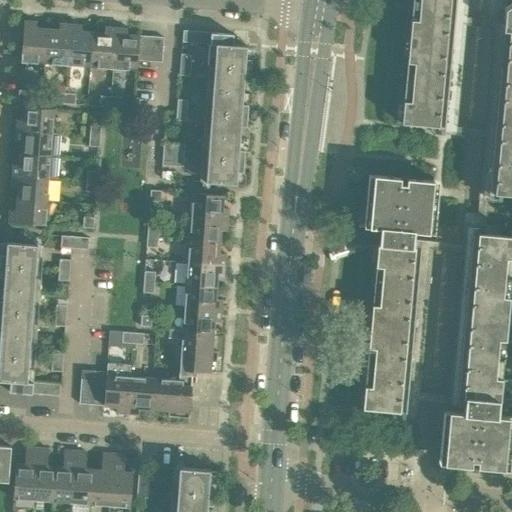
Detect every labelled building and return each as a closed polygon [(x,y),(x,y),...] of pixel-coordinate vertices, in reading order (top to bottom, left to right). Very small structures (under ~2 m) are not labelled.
[(412,0),(401,123),(444,127),(455,0),(412,0)] [(511,2),(504,8),(503,27),(502,28),(502,30),(487,192),(511,194),(511,2)] [(20,62),(44,64),(47,28),(35,27),(36,21),(24,20),(20,62)] [(44,64),(67,66),(70,24),(59,23),(58,29),(47,28),(44,64)] [(67,66),(90,67),(93,32),(81,31),(81,25),(70,24),(67,66)] [(90,67),(112,69),(115,27),(104,27),(104,32),(93,32),(90,67)] [(115,27),(112,69),(136,71),(137,60),(139,35),(126,34),(127,28),(115,27)] [(182,42),(215,44),(216,32),(183,30),(182,42)] [(216,32),(215,44),(205,181),(236,184),(237,171),(243,172),(244,149),(238,149),(240,126),(246,126),(248,104),(242,103),(243,80),(249,81),(251,58),(245,58),(246,45),(232,44),(233,34),(216,32)] [(151,36),(139,35),(137,60),(149,61),(151,36)] [(163,37),(151,36),(149,61),(161,62),(163,37)] [(180,53),(179,64),(190,65),(191,54),(180,53)] [(190,65),(179,64),(179,75),(189,76),(190,65)] [(18,90),(18,93),(18,101),(28,101),(29,91),(18,90)] [(53,103),(64,104),(65,93),(54,92),(53,103)] [(65,93),(64,104),(75,105),(75,93),(65,93)] [(99,106),(109,107),(110,96),(100,96),(99,106)] [(110,96),(109,107),(120,108),(121,97),(110,96)] [(177,99),(176,110),(187,110),(188,100),(177,99)] [(16,119),(15,130),(52,133),(54,109),(23,107),(22,119),(16,119)] [(187,110),(176,110),(175,120),(186,121),(187,110)] [(90,125),(89,135),(100,136),(101,126),(90,125)] [(20,142),(20,153),(50,155),(52,133),(15,130),(14,141),(20,142)] [(100,136),(89,135),(88,146),(99,147),(100,136)] [(163,144),(162,154),(184,156),(184,145),(163,144)] [(13,164),(12,175),(49,178),(50,155),(20,153),(19,165),(13,164)] [(184,156),(162,154),(161,165),(183,166),(184,156)] [(86,170),(86,181),(96,181),(97,171),(86,170)] [(17,187),(16,199),(47,201),(49,178),(12,175),(11,187),(17,187)] [(377,243),(362,407),(362,408),(406,412),(421,247),(412,246),(413,231),(429,232),(433,180),(406,178),(405,187),(400,187),(400,177),(373,175),(368,227),(380,228),(378,243),(377,243)] [(96,181),(86,181),(85,191),(96,192),(96,181)] [(150,190),(149,200),(160,201),(161,190),(150,190)] [(192,193),(190,217),(227,219),(228,208),(222,208),(223,195),(192,193)] [(47,201),(16,199),(15,210),(9,210),(8,222),(45,225),(47,201)] [(82,227),(93,228),(94,217),(83,217),(82,227)] [(190,217),(189,239),(219,241),(220,230),(226,230),(227,219),(190,217)] [(471,231),(471,233),(456,396),(465,397),(463,412),(448,411),(443,463),(470,465),(471,456),(477,456),(476,466),(503,468),(508,416),(497,415),(498,400),(499,400),(511,261),(511,235),(499,234),(500,224),(472,222),(471,231)] [(147,225),(147,236),(157,237),(158,226),(147,225)] [(60,247),(74,248),(75,236),(61,235),(60,247)] [(75,236),(74,248),(87,249),(88,237),(75,236)] [(157,237),(147,236),(146,247),(157,247),(157,237)] [(189,239),(187,262),(224,265),(225,253),(219,253),(219,241),(189,239)] [(0,276),(3,276),(3,288),(2,299),(0,299),(0,380),(9,381),(8,391),(59,395),(60,384),(26,381),(37,244),(6,241),(5,254),(0,253),(0,276)] [(59,259),(58,269),(69,270),(70,260),(59,259)] [(187,262),(185,285),(216,287),(217,275),(223,276),(224,265),(187,262)] [(69,270),(58,269),(57,280),(68,281),(69,270)] [(144,271),(143,281),(154,282),(155,272),(144,271)] [(154,282),(143,281),(142,292),(153,293),(154,282)] [(185,285),(183,307),(220,310),(221,299),(215,298),(216,287),(185,285)] [(55,304),(55,315),(66,315),(66,305),(55,304)] [(143,305),(142,313),(151,313),(151,305),(143,305)] [(169,329),(168,332),(212,335),(214,321),(219,321),(220,310),(183,307),(182,330),(169,329)] [(66,315),(55,315),(54,325),(65,326),(66,315)] [(140,326),(151,327),(152,316),(141,315),(140,326)] [(121,342),(132,343),(133,332),(122,331),(121,342)] [(133,332),(132,343),(142,344),(143,333),(133,332)] [(179,369),(192,370),(216,372),(217,351),(211,350),(212,335),(168,332),(168,338),(181,339),(179,369)] [(52,350),(51,360),(62,361),(63,351),(52,350)] [(62,361),(51,360),(51,371),(61,372),(62,361)] [(116,412),(127,413),(129,376),(130,364),(107,362),(106,372),(105,380),(103,405),(116,406),(116,412)] [(155,378),(153,409),(168,410),(167,416),(189,417),(192,370),(179,369),(178,380),(155,378)] [(93,379),(105,380),(106,372),(81,370),(81,378),(93,379)] [(139,408),(153,409),(155,378),(129,376),(127,413),(138,414),(139,408)] [(79,403),(91,404),(93,379),(81,378),(79,403)] [(91,404),(103,405),(105,380),(93,379),(91,404)] [(0,480),(8,481),(10,446),(0,445),(0,480)] [(13,498),(33,500),(37,448),(25,447),(24,463),(15,463),(13,498)] [(33,500),(52,501),(54,466),(47,465),(48,448),(37,448),(33,500)] [(52,501),(70,503),(74,450),(64,450),(62,466),(54,466),(52,501)] [(70,503),(90,504),(93,469),(85,468),(86,451),(74,450),(70,503)] [(90,504),(108,506),(112,453),(102,453),(101,469),(93,469),(90,504)] [(112,453),(108,506),(129,507),(132,472),(123,471),(124,454),(112,453)] [(178,467),(175,511),(205,511),(207,504),(213,505),(214,482),(208,482),(209,469),(178,467)] [(138,469),(137,488),(149,489),(150,470),(138,469)] [(149,489),(137,488),(136,497),(148,498),(149,489)]
